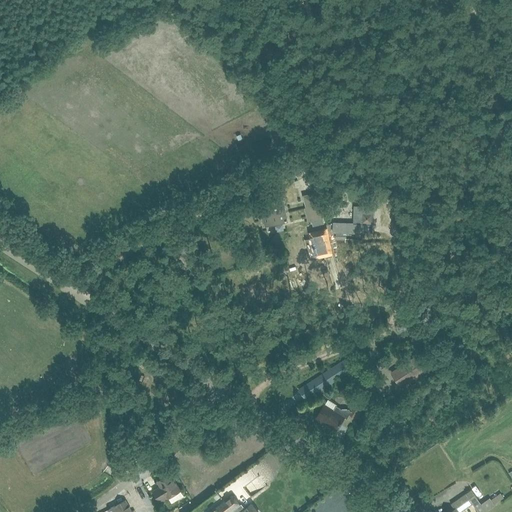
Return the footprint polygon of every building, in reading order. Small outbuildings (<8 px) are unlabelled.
[(268,202),(256,205),(259,218),(264,217),(266,226),(273,224),(287,221),(282,198),(267,201),(268,202)] [(315,221),(323,219),(319,199),(310,201),(315,221)] [(326,209),(327,209),(333,209),(342,210),(343,202),(326,201),(326,209)] [(333,222),(333,233),(363,234),(363,233),(363,222),(371,223),(372,223),(372,221),(373,207),(358,207),(355,207),(355,211),(354,222),(354,223),(333,222)] [(325,231),(309,234),(314,258),(330,255),(325,231)] [(392,372),(401,385),(409,380),(412,385),(425,376),(423,373),(425,371),(415,357),(392,372)] [(315,394),(349,372),(354,369),(347,358),(299,389),(306,399),(315,394)] [(64,403),(56,407),(59,412),(74,404),(72,400),(68,402),(68,398),(68,397),(63,399),(64,403)] [(322,409),(316,418),(337,430),(342,422),(345,417),(347,419),(350,414),(356,418),(362,407),(355,402),(350,410),(348,408),(342,409),(337,406),(334,410),(326,404),(325,404),(322,409)] [(180,490),(175,482),(170,474),(158,481),(161,486),(154,491),(160,501),(168,497),(169,498),(180,490)] [(455,508),(449,511),(460,511),(473,503),(479,511),(483,511),(492,506),(494,504),(491,499),(490,498),(487,500),(482,503),(472,489),(460,498),(451,504),(455,508)] [(258,511),(252,504),(244,510),(233,496),(211,511),(258,511)] [(132,511),(126,500),(109,509),(110,511),(132,511)]
